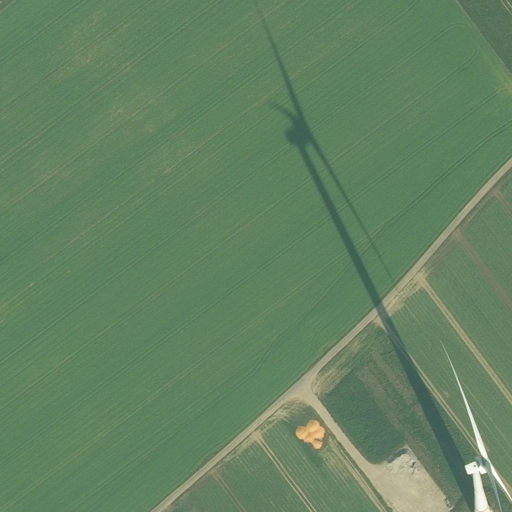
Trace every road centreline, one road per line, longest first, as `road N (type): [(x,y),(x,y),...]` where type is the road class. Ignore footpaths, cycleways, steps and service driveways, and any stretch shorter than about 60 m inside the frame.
road 1 (unclassified): [(161,511),(318,372),(511,169)]
road 2 (track): [(445,498),(351,453),(289,397)]
